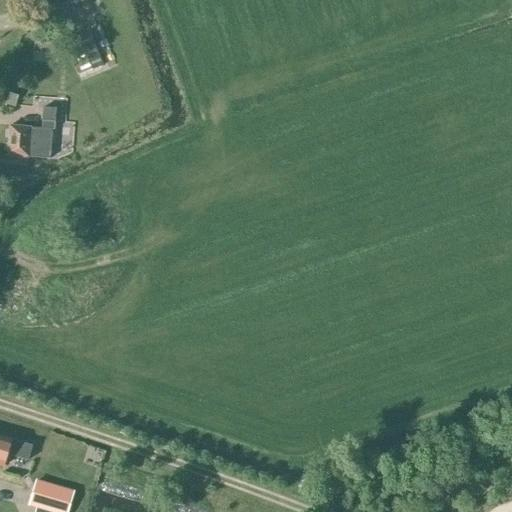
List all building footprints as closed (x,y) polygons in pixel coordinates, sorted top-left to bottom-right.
[(83,75),(103,66),(89,33),(69,41),(83,75)] [(33,53),(53,54),(54,35),(34,34),(33,53)] [(9,126),(7,155),(28,157),(49,158),(52,121),(55,122),(56,108),(43,107),(41,129),(9,126)] [(0,465),(2,467),(6,453),(27,459),(31,446),(10,440),(11,440),(0,436),(0,465)] [(29,505),(37,507),(35,511),(65,511),(72,492),(37,481),(29,505)]
